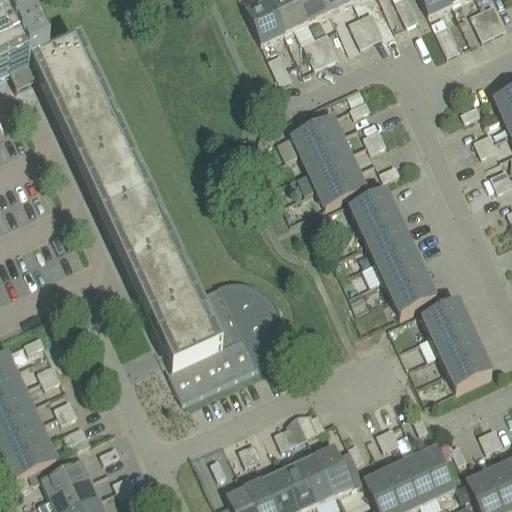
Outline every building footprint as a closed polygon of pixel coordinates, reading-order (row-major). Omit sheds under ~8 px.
[(292,0),(287,0),(269,9),(283,40),(307,29),(292,0)] [(320,0),(292,0),(307,29),(329,19),(320,0)] [(320,0),(329,19),(352,8),(348,0),(320,0)] [(348,0),(352,8),(370,0),(348,0)] [(404,0),(396,0),(392,2),(394,8),(406,3),(404,0)] [(416,0),(427,23),(451,12),(445,0),(416,0)] [(473,0),(445,0),(451,12),(474,1),(473,0)] [(418,28),(406,3),(394,8),(406,33),(418,28)] [(260,51),(283,40),(269,9),(245,19),(260,51)] [(493,12),(481,17),(493,42),(504,37),(493,12)] [(481,47),(493,42),(481,17),(470,22),(481,47)] [(371,19),(360,24),(371,49),(383,44),(371,19)] [(360,55),(371,49),(360,24),(348,30),(360,55)] [(30,74),(172,379),(222,356),(198,304),(81,51),(48,66),(32,31),(12,40),(5,25),(0,27),(0,80),(24,69),(27,75),(30,74)] [(435,39),(446,63),(458,58),(447,33),(435,39)] [(326,40),(314,46),(326,70),(337,65),(326,40)] [(314,76),(326,70),(314,46),(303,51),(314,76)] [(279,62),(268,67),(279,92),(291,86),(279,62)] [(511,95),(493,104),(502,122),(511,117),(511,95)] [(359,96),(346,102),(351,114),(364,108),(359,96)] [(365,109),(349,116),(353,124),(369,117),(365,109)] [(476,113),(460,120),(464,128),(479,121),(476,113)] [(511,117),(502,122),(510,141),(511,139),(511,117)] [(299,161),(340,142),(331,124),(291,142),(299,161)] [(362,144),(366,153),(382,146),(378,137),(362,144)] [(489,141),(473,149),(477,156),(492,149),(489,141)] [(307,179),(348,161),(340,142),(299,161),(307,179)] [(382,146),(366,153),(370,160),(385,153),(382,146)] [(496,157),(492,149),(477,156),(480,164),(496,157)] [(315,198),(356,180),(348,161),(307,179),(315,198)] [(383,188),(398,181),(395,173),(379,180),(383,188)] [(505,177),(490,184),(493,192),(509,185),(505,177)] [(356,180),(315,198),(324,216),(364,198),(356,180)] [(511,192),(511,191),(509,185),(493,192),(497,200),(511,192)] [(350,216),(358,234),(393,218),(384,199),(350,216)] [(393,218),(358,234),(366,252),(401,236),(393,218)] [(366,252),(374,270),(410,254),(401,236),(366,252)] [(374,270),(383,288),(418,272),(410,254),(374,270)] [(391,306),(426,290),(418,272),(383,288),(391,306)] [(391,306),(399,324),(435,308),(426,290),(391,306)] [(218,295),(198,304),(222,356),(172,379),(167,381),(181,411),(255,376),(262,372),(267,368),(271,364),(276,357),(280,347),(281,331),(281,326),(278,316),(271,307),(262,298),(252,293),(241,291),(229,291),(218,295)] [(421,326),(430,344),(465,327),(457,309),(421,326)] [(474,346),(465,327),(430,344),(438,362),(474,346)] [(40,344),(24,352),(28,360),(43,352),(40,344)] [(438,362),(447,380),(482,364),(474,346),(438,362)] [(0,362),(0,384),(14,377),(6,359),(0,362)] [(455,399),(491,382),(482,364),(447,380),(455,399)] [(37,380),(41,387),(56,380),(53,372),(37,380)] [(0,405),(23,396),(14,377),(0,384),(0,405)] [(56,380),(41,387),(44,395),(60,388),(56,380)] [(0,427),(31,414),(23,396),(0,405),(0,427)] [(53,415),(57,423),(73,416),(69,408),(53,415)] [(31,414),(0,427),(0,449),(39,432),(31,414)] [(73,416),(57,423),(61,431),(76,424),(73,416)] [(309,425),(317,442),(325,438),(318,421),(309,425)] [(427,438),(420,422),(412,426),(419,441),(427,438)] [(0,449),(0,452),(7,468),(48,450),(39,432),(0,449)] [(289,454),(298,451),(290,434),(287,435),(282,438),(289,454)] [(392,435),(384,439),(391,454),(399,451),(392,435)] [(494,436),(486,439),(493,455),(501,452),(494,436)] [(288,455),(289,454),(282,438),(273,442),(282,462),(290,459),(288,455)] [(383,458),(391,454),(384,439),(376,442),(383,458)] [(485,459),(493,455),(486,439),(478,443),(485,459)] [(86,444),(70,451),(74,459),(90,452),(86,444)] [(56,468),(48,450),(7,468),(16,487),(56,468)] [(254,450),(246,454),(253,470),(261,466),(254,450)] [(348,455),(349,459),(355,471),(363,467),(356,452),(348,455)] [(457,472),(465,468),(458,452),(450,456),(450,457),(457,472)] [(115,454),(99,462),(103,470),(119,462),(115,454)] [(245,473),(253,470),(246,454),(238,458),(245,473)] [(364,489),(355,471),(349,459),(338,464),(333,454),(315,463),(333,503),(352,495),(363,490),(363,489),(364,489)] [(418,464),(436,504),(455,496),(436,455),(418,464)] [(337,511),(333,503),(315,463),(297,471),(316,511),(315,511),(337,511)] [(417,511),(419,511),(436,504),(418,464),(399,472),(417,511)] [(218,467),(210,471),(217,486),(225,483),(218,467)] [(511,495),(511,468),(502,473),(511,495)] [(41,488),(49,507),(90,488),(81,470),(41,488)] [(294,511),(315,511),(316,511),(297,471),(279,479),(294,511)] [(395,511),(417,511),(399,472),(381,481),(395,511)] [(511,511),(511,495),(502,473),(483,482),(497,511),(511,511)] [(294,511),(279,479),(261,488),(272,511),(294,511)] [(395,511),(381,481),(364,489),(363,489),(363,490),(373,511),(395,511)] [(112,490),(116,498),(132,490),(128,482),(112,490)] [(465,490),(475,511),(497,511),(483,482),(465,490)] [(85,511),(98,506),(90,488),(49,507),(38,511),(85,511)] [(250,511),(272,511),(261,488),(243,496),(250,511)] [(132,490),(116,498),(120,506),(135,498),(132,490)] [(250,511),(243,496),(225,505),(228,511),(250,511)]
